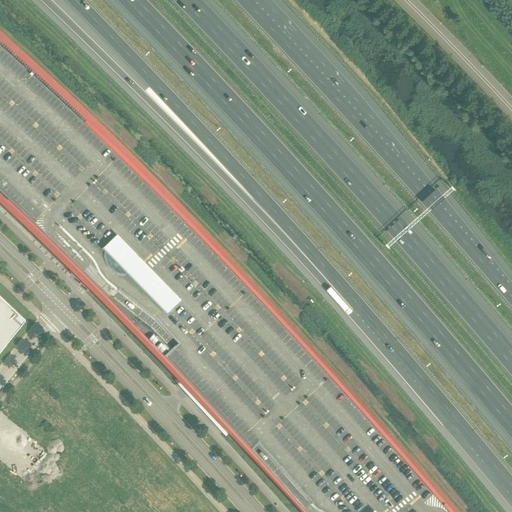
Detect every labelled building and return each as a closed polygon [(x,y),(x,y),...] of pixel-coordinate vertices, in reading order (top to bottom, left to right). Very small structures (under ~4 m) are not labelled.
[(0,215),(79,293),(166,378),(286,511),(450,511),(283,321),(171,206),(29,72),(0,46),(0,215)] [(81,110),(77,114),(76,115),(88,126),(93,121),(85,114),(81,110)] [(196,224),(192,228),(203,240),(208,236),(196,224)] [(24,320),(0,296),(0,349),(21,324),(24,320)] [(296,330),(296,331),(291,334),(303,347),(308,342),(296,330)] [(50,362),(23,396),(136,489),(158,463),(75,376),(76,375),(56,354),(50,361),(50,362)]
